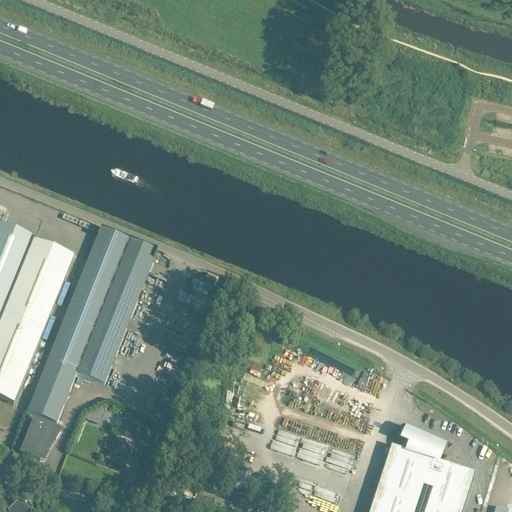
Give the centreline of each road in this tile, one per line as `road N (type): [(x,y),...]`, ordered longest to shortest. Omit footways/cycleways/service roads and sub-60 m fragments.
road 1 (unclassified): [(511,432),(359,339),(0,181)]
road 2 (trunk): [(0,48),(511,258)]
road 3 (trunk): [(511,233),(0,23)]
road 4 (unclassified): [(32,0),(511,196)]
road 5 (unknown): [(40,481),(75,416),(136,362),(183,257)]
